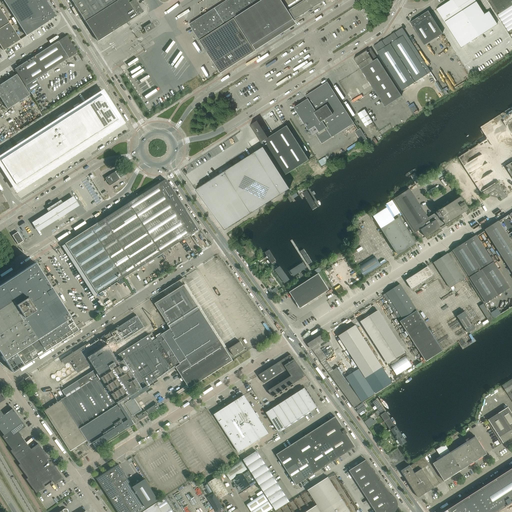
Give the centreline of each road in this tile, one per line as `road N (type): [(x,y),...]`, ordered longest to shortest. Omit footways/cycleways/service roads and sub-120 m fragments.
road 1 (tertiary): [(174,147),(217,132),(378,29),(399,1)]
road 2 (unclassified): [(295,338),(511,198)]
road 3 (unclassified): [(77,478),(290,342)]
road 4 (unclassified): [(7,382),(220,246)]
road 5 (tertiary): [(354,0),(200,97),(166,133)]
road 6 (tertiary): [(422,511),(295,338)]
road 7 (tertiary): [(290,342),(414,511)]
road 8 (tertiary): [(0,271),(122,193),(146,162)]
road 9 (unknown): [(141,297),(153,326),(119,350),(60,384),(40,361)]
road 10 (unknown): [(427,0),(464,53),(499,35),(484,0)]
road 11 (tertiary): [(69,23),(143,138)]
road 12 (tertiary): [(150,133),(75,19)]
road 13 (tertiary): [(140,150),(103,161),(26,210)]
